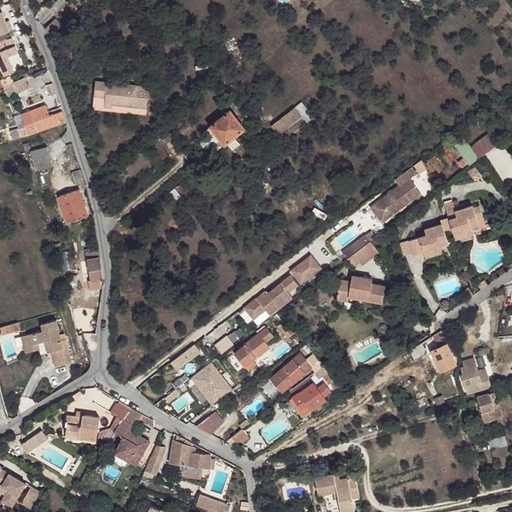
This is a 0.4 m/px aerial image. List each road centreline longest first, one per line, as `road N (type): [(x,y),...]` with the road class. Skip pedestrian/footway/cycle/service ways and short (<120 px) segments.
road 1 (residential): [(23,0),(104,228),(107,288),(96,375)]
road 2 (residential): [(96,375),(241,462),(254,511)]
